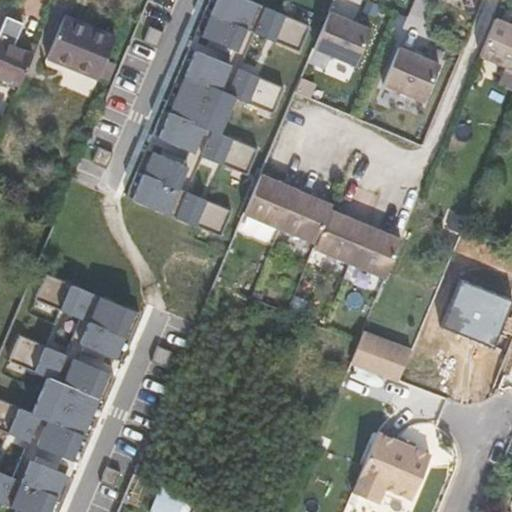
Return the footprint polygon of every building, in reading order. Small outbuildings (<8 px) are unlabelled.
[(146,150),(126,197),(220,237),(231,211),(185,192),(200,156),(246,175),(257,150),(218,133),(233,97),(272,114),(283,88),(237,69),(253,33),(298,52),(309,26),(247,0),(209,0),(195,34),(230,49),(224,63),(189,48),(152,135),(187,150),(181,165),(146,150)] [(329,10),(314,47),(355,65),(371,28),(329,10)] [(46,58),(97,79),(114,38),(64,16),(46,58)] [(0,29),(0,79),(18,88),(33,53),(14,44),(22,24),(5,17),(0,29)] [(511,28),(510,27),(494,21),(479,58),(504,69),(511,71),(511,28)] [(399,44),(384,81),(426,98),(441,61),(399,44)] [(511,94),(511,71),(504,69),(496,87),(511,94)] [(261,173),(245,212),(317,242),(332,207),(333,203),(261,173)] [(317,242),(315,246),(387,276),(403,238),(332,207),(317,242)] [(119,361),(139,314),(44,274),(33,300),(79,319),(64,355),(18,336),(8,361),(47,378),(32,414),(0,400),(0,430),(28,443),(13,478),(0,473),(0,503),(21,511),(55,511),(70,477),(35,462),(41,448),(76,463),(113,375),(77,361),(83,346),(119,361)] [(443,326),(493,346),(510,303),(461,283),(443,326)] [(413,332),(374,317),(367,334),(406,349),(413,332)] [(359,354),(398,369),(406,349),(367,334),(359,354)] [(431,451),(378,428),(353,488),(379,499),(386,483),(412,494),(431,451)] [(157,511),(180,511),(186,497),(160,488),(152,510),(157,511)] [(386,489),(383,498),(411,509),(414,499),(386,489)]
